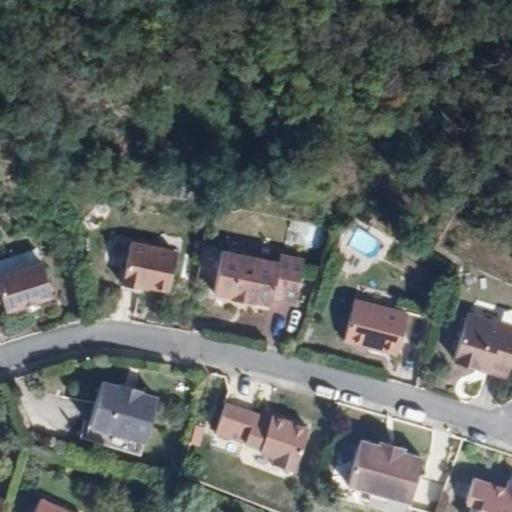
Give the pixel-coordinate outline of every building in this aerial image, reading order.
[(178,246),(134,236),(126,278),(146,282),(148,277),(169,282),(178,246)] [(41,243),(0,255),(0,277),(9,306),(56,292),(41,243)] [(262,260),(222,252),(214,292),(230,295),(230,299),(252,303),(253,300),(269,303),(270,298),(293,302),(301,262),(279,257),(279,255),(263,253),(262,260)] [(413,315),(353,301),(344,339),(366,345),(369,342),(403,351),(413,315)] [(477,362),(505,372),(511,352),(511,327),(470,314),(456,354),(458,356),(456,363),(474,369),(477,362)] [(503,379),(505,372),(477,362),(474,369),(503,379)] [(91,418),(146,436),(161,395),(144,389),(146,386),(125,379),(123,382),(105,377),(91,418)] [(224,402),(213,432),(259,448),(258,452),(270,456),(268,463),(275,471),(285,474),(293,469),(308,427),(271,414),(268,423),(254,418),(256,412),(224,402)] [(140,452),(146,436),(91,418),(85,433),(140,452)] [(401,451),(377,443),(359,438),(343,481),(404,501),(420,457),(401,451)] [(378,438),(377,443),(401,451),(404,447),(378,438)] [(511,511),(511,490),(511,494),(505,493),(471,482),(464,501),(478,506),(475,511),(511,511)] [(72,511),(42,498),(35,511),(72,511)]
